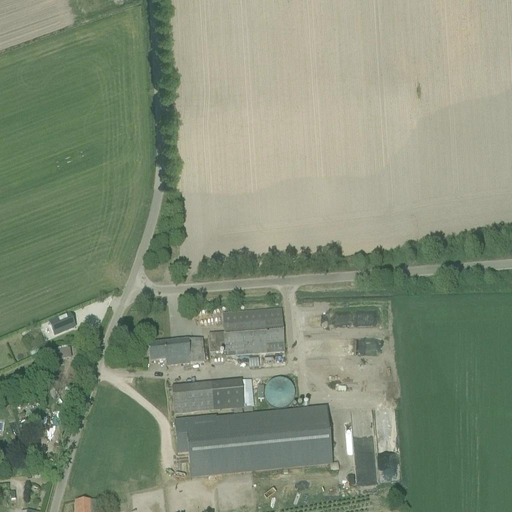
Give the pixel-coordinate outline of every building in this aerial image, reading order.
[(93,306),(78,312),(82,322),(96,316),(93,306)] [(208,336),(209,346),(210,355),(223,354),(224,358),(284,353),(282,326),(280,311),(222,315),(223,335),(208,336)] [(69,316),(49,324),(54,337),(74,329),(69,316)] [(84,330),(82,342),(92,343),(94,331),(84,330)] [(149,364),(159,363),(165,362),(166,368),(204,365),(201,341),(147,346),(149,364)] [(36,348),(29,352),(32,358),(39,354),(36,348)] [(71,349),(55,351),(56,360),(72,358),(71,349)] [(45,379),(39,383),(45,391),(50,388),(45,379)] [(284,381),(281,381),(278,380),(274,381),(272,382),(269,384),(266,387),(265,391),(264,395),(265,400),(267,403),(269,407),(271,408),(274,410),(277,411),(280,410),(284,410),(286,409),(288,407),(291,405),(293,402),(294,400),(294,397),(295,395),(294,392),(293,389),(292,387),(289,384),(284,381)] [(243,409),(240,383),(171,390),(173,416),(243,409)] [(174,423),(177,456),(188,455),(190,479),(331,465),(325,411),(216,422),(216,419),(174,423)] [(394,459),(381,459),(381,480),(394,480),(394,459)] [(75,511),(96,511),(96,502),(75,503),(75,511)]
